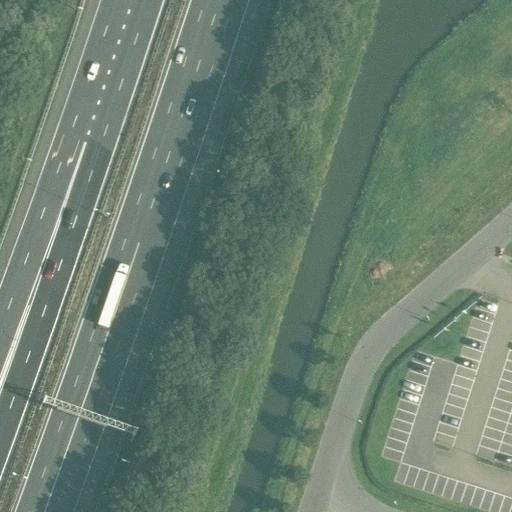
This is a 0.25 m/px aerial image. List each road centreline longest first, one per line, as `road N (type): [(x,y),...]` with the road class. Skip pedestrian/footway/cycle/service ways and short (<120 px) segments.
road 1 (unclassified): [(313,503),(367,352),(386,323),(511,220)]
road 2 (motorway): [(96,120),(0,430)]
road 3 (motorway): [(29,511),(138,245)]
road 4 (motorway): [(61,511),(138,245)]
road 5 (motorway): [(138,245),(217,0)]
road 6 (motorway): [(96,120),(0,348)]
road 7 (motorway): [(133,0),(96,120)]
